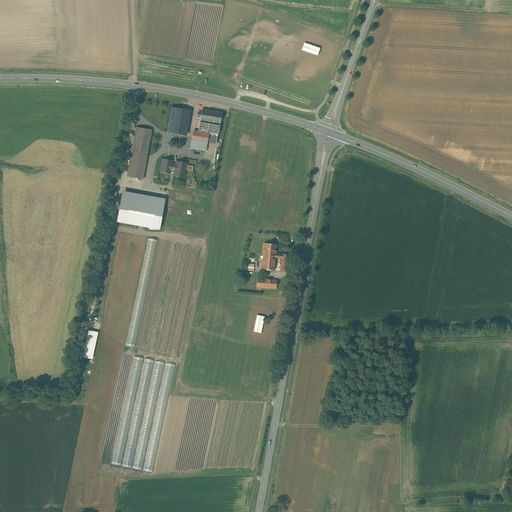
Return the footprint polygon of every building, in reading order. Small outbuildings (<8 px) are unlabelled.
[(235,21),(231,37),(239,39),(243,23),(235,21)] [(221,87),(223,80),(215,78),(213,85),(221,87)] [(171,107),(167,132),(182,135),(187,110),(171,107)] [(222,112),(202,109),(200,121),(211,123),(220,124),(222,112)] [(151,130),(136,128),(127,176),(142,179),(151,130)] [(210,134),(193,131),(191,140),(207,143),(208,144),(210,134)] [(207,143),(191,140),(190,149),(205,152),(207,143)] [(172,161),(162,159),(161,169),(164,169),(164,172),(170,173),(170,170),(174,171),(176,164),(172,163),(172,161)] [(176,162),(176,164),(174,171),(174,175),(179,176),(180,175),(184,175),(186,164),(176,162)] [(119,190),(114,222),(157,229),(163,198),(119,190)] [(220,229),(217,246),(224,248),(228,231),(220,229)] [(276,244),(263,243),(261,269),(274,270),(275,259),(280,259),(279,270),(285,271),(287,254),(276,253),(276,244)] [(276,280),(256,278),(255,288),(260,288),(275,289),(276,280)] [(92,359),(96,331),(86,330),(82,357),(92,359)]
